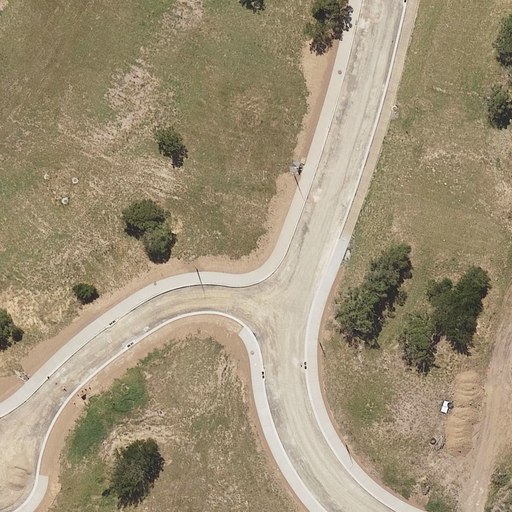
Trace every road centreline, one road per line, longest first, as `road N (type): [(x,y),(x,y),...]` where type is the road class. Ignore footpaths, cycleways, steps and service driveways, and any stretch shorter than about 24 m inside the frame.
road 1 (residential): [(283,313),(198,295),(140,316),(65,382),(0,456)]
road 2 (residential): [(386,0),(364,96),(283,313)]
road 3 (residential): [(283,313),(282,353),(306,449),(360,511)]
